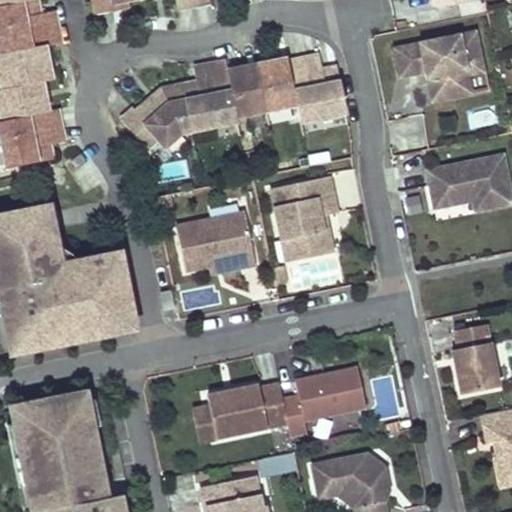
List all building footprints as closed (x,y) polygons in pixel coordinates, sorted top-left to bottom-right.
[(7,122),(1,123),(10,165),(42,158),(40,144),(49,143),(65,139),(59,110),(51,112),(45,82),(51,81),(45,47),(62,44),(54,9),(45,11),(43,0),(42,0),(0,0),(0,42),(2,56),(0,56),(7,90),(1,91),(7,122)] [(54,9),(52,0),(44,0),(43,0),(45,11),(54,9)] [(92,0),(95,10),(112,6),(111,0),(179,0),(180,4),(204,0),(92,0)] [(476,0),(443,0),(445,9),(477,2),(476,0)] [(484,30),(402,46),(408,78),(432,73),(437,90),(454,86),(457,98),(482,93),(479,77),(475,58),(489,55),(484,30)] [(493,74),(489,55),(475,58),(479,77),(493,74)] [(133,108),(123,120),(147,146),(160,137),(167,144),(181,134),(239,122),(238,117),(298,105),(302,123),(349,113),(341,78),(327,80),(322,58),(290,64),(290,60),(233,71),(231,63),(200,70),(203,84),(204,90),(195,92),(194,85),(168,90),(160,98),(162,100),(144,117),(133,108)] [(203,84),(194,85),(195,92),(204,90),(203,84)] [(454,86),(437,90),(440,102),(457,98),(454,86)] [(511,185),(506,156),(429,172),(437,209),(476,201),(478,212),(511,205),(511,185)] [(335,184),(278,195),(286,239),(294,237),(298,261),(336,253),(330,219),(341,217),(335,184)] [(51,208),(0,217),(0,281),(2,282),(16,353),(60,344),(59,339),(121,326),(120,320),(135,317),(122,256),(71,265),(62,262),(51,208)] [(246,213),(178,227),(187,272),(210,267),(237,261),(239,268),(257,264),(246,213)] [(294,237),(286,239),(290,262),(298,261),(294,237)] [(237,261),(210,267),(212,274),(239,268),(237,261)] [(274,269),(277,286),(288,284),(284,267),(274,269)] [(164,293),(167,310),(176,308),(173,291),(164,293)] [(59,339),(60,344),(137,329),(135,317),(120,320),(121,326),(59,339)] [(489,326),(457,332),(461,350),(455,352),(464,396),(502,389),(489,326)] [(294,399),(284,401),(290,426),(291,434),(304,432),(301,423),(362,407),(355,369),(291,383),(294,399)] [(214,441),(290,426),(284,401),(282,387),(258,392),(257,389),(206,401),(208,411),(214,441)] [(44,401),(12,407),(33,511),(43,509),(43,511),(116,511),(114,498),(105,500),(85,394),(44,402),(44,401)] [(511,410),(485,415),(491,446),(504,443),(507,449),(498,461),(509,460),(511,475),(511,410)] [(197,413),(203,444),(214,441),(208,411),(197,413)] [(363,454),(311,467),(317,497),(336,494),(354,509),(354,511),(384,511),(380,491),(387,490),(382,467),(363,454)] [(511,475),(509,460),(498,461),(505,488),(511,487),(511,475)] [(265,511),(264,509),(262,510),(255,478),(200,490),(205,511),(265,511)]
